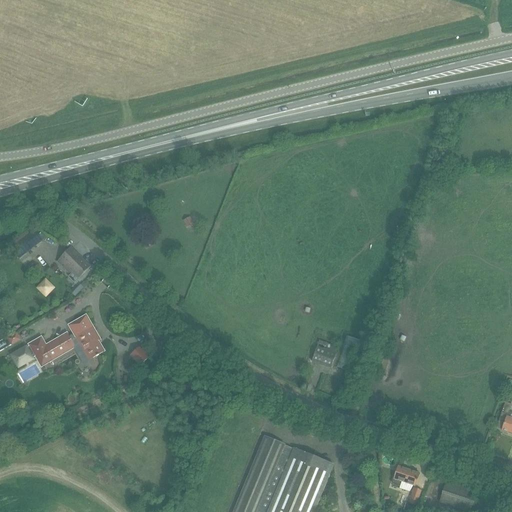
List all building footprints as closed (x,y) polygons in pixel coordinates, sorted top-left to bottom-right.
[(191,216),(194,223),(202,221),(199,213),(191,216)] [(35,230),(11,249),(19,259),(43,241),(35,230)] [(71,271),(72,272),(80,279),(91,267),(71,248),(57,262),(69,273),(71,271)] [(50,294),(41,284),(37,287),(46,298),(50,294)] [(26,347),(17,352),(24,364),(33,359),(32,358),(34,357),(36,356),(41,366),(74,347),(84,364),(86,366),(89,366),(92,365),(93,362),(92,359),(96,356),(97,357),(99,356),(99,355),(104,352),(95,338),(97,337),(93,328),(86,317),(74,324),(81,335),(77,337),(74,336),(72,336),(69,338),(67,334),(51,344),(46,347),(45,347),(42,346),(43,342),(41,338),(29,345),(30,346),(28,347),(26,348),(26,347)] [(356,344),(365,345),(367,333),(354,332),(351,355),(355,355),(356,344)] [(8,339),(0,343),(0,352),(12,346),(21,341),(17,334),(8,339)] [(141,346),(133,353),(130,356),(140,366),(150,357),(141,346)] [(317,347),(315,353),(312,362),(331,369),(336,354),(317,347)] [(374,374),(381,377),(387,359),(380,356),(374,374)] [(505,402),(496,428),(502,430),(502,431),(511,434),(511,413),(509,413),(511,405),(505,402)] [(264,437),(261,446),(233,511),(314,511),(334,465),(294,449),(292,454),(283,450),(285,445),(264,437)] [(328,461),(338,464),(340,457),(331,453),(328,461)] [(398,467),(392,484),(400,487),(402,482),(415,487),(419,474),(398,467)] [(446,484),(443,493),(440,501),(469,511),(475,493),(446,484)] [(409,504),(416,506),(421,491),(414,488),(409,504)]
